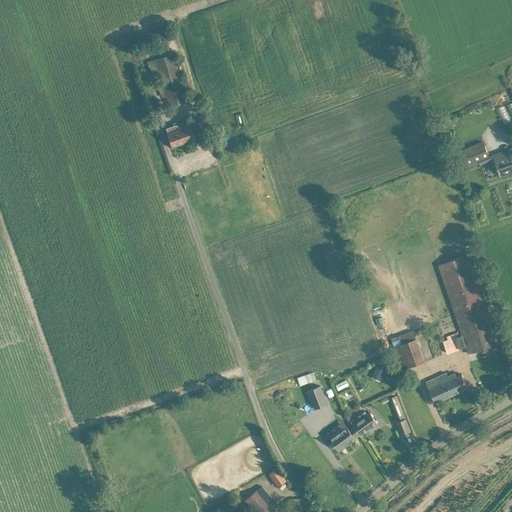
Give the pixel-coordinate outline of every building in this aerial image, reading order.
[(187,102),(180,79),(174,59),(178,57),(176,52),(147,61),(152,78),(159,75),(163,88),(169,107),(187,102)] [(145,95),(151,92),(154,92),(149,77),(150,77),(147,68),(137,72),(145,95)] [(160,113),(156,103),(149,106),(153,116),(160,113)] [(195,118),(166,128),(167,133),(167,134),(171,147),(202,137),(195,118)] [(459,151),(466,166),(489,157),(483,141),(459,151)] [(511,150),(494,157),(499,171),(498,171),(499,172),(500,172),(501,175),(511,170),(511,150)] [(463,335),(444,341),(448,353),(467,346),(469,353),(500,343),(469,254),(439,265),(463,335)] [(416,339),(413,330),(399,335),(402,344),(394,347),(403,369),(425,361),(416,339)] [(378,363),(374,372),(383,376),(387,367),(378,363)] [(435,403),(468,387),(462,374),(457,376),(455,373),(448,376),(447,372),(426,382),(435,403)] [(311,373),(304,375),(307,383),(314,380),(311,373)] [(342,393),(353,387),(350,380),(339,386),(342,393)] [(308,390),(315,409),(328,404),(321,385),(308,390)] [(402,435),(411,431),(397,395),(390,398),(399,421),(397,422),(402,435)] [(351,422),(353,425),(360,435),(378,423),(370,412),(367,414),(365,411),(351,422)] [(347,427),(330,439),(339,451),(351,442),(360,435),(353,425),(352,425),(348,428),(347,427)] [(276,468),(269,473),(272,477),(279,472),(276,468)] [(258,490),(245,501),(254,511),(269,511),(274,508),(278,504),(262,486),(258,490)]
